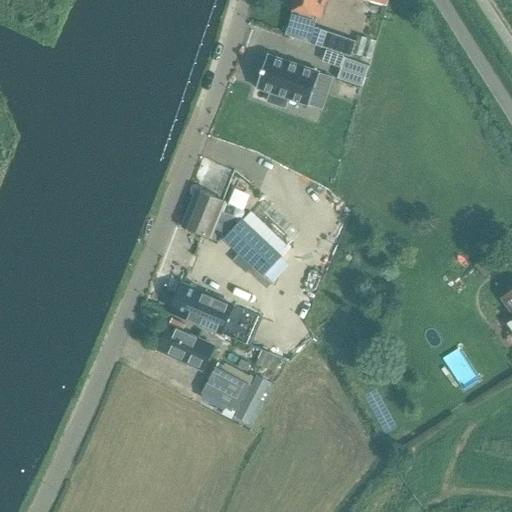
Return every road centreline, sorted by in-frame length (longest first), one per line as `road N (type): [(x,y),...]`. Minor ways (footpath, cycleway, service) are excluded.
road 1 (residential): [(37,511),(155,245),(244,0)]
road 2 (unclassified): [(511,117),(438,0)]
